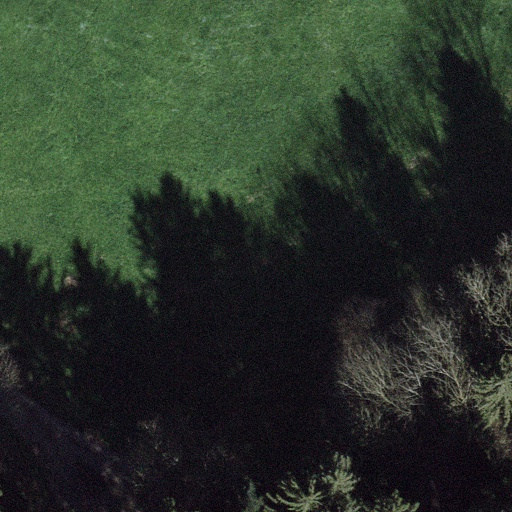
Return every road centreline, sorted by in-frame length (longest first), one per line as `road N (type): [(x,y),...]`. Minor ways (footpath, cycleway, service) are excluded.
road 1 (track): [(297,511),(511,490)]
road 2 (track): [(0,393),(32,421),(78,511)]
